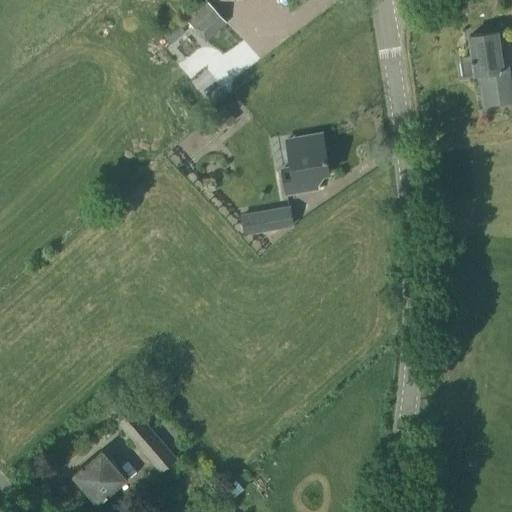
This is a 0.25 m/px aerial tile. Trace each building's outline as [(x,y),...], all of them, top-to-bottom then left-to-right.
[(205,43),(227,24),(205,0),(204,0),(183,20),(205,43)] [(178,25),(164,38),(170,45),(185,32),(178,25)] [(501,66),(496,32),(468,36),(471,56),(458,57),(461,77),(480,75),(484,106),(511,102),(511,101),(507,66),(501,66)] [(257,86),(267,98),(292,78),(282,66),(257,86)] [(286,195),(317,189),(315,177),(329,174),(322,135),(287,141),(292,167),(281,169),(286,195)] [(243,236),(293,227),(290,206),(240,214),(243,236)] [(160,473),(177,458),(130,405),(114,420),(160,473)] [(97,506),(128,479),(102,450),(71,476),(97,506)]
